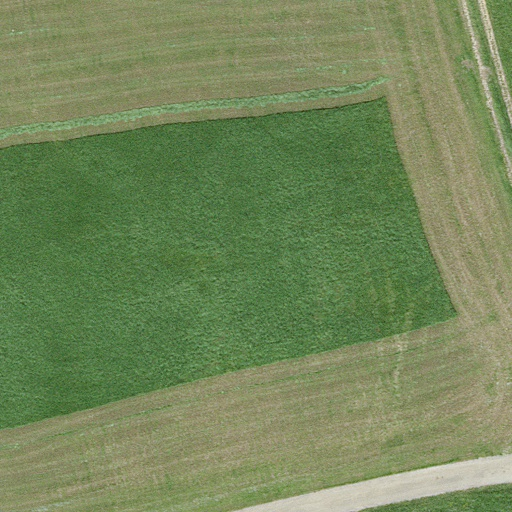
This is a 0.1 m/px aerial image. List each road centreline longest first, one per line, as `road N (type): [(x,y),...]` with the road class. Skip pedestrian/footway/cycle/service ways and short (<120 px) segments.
road 1 (unclassified): [(511,474),(336,511)]
road 2 (track): [(511,133),(475,0)]
